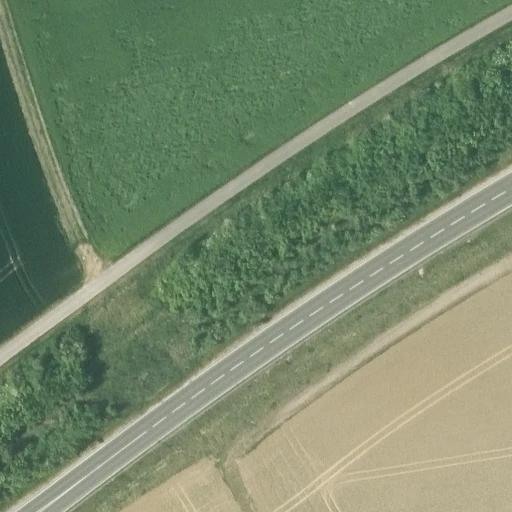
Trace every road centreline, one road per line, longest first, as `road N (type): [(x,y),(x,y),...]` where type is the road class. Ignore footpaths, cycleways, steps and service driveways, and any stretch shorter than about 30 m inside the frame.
road 1 (secondary): [(511,188),(196,397),(41,511)]
road 2 (track): [(511,264),(246,443),(237,468),(253,511)]
road 3 (track): [(0,0),(53,176),(105,282)]
